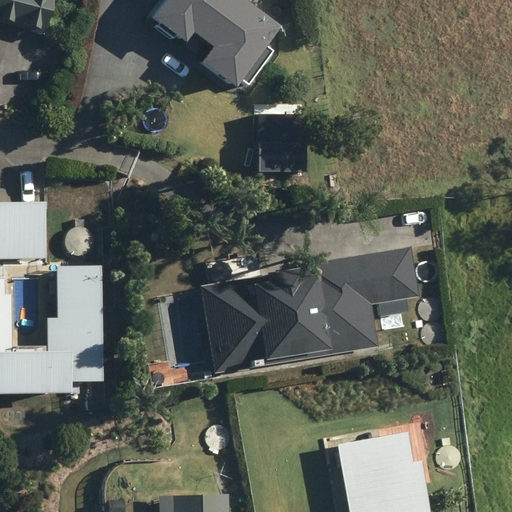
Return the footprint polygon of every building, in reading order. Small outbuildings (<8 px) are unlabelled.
[(0,0),(0,19),(42,30),(49,0),(0,0)] [(157,0),(141,22),(177,48),(185,38),(203,52),(191,68),(226,93),(234,82),(242,88),(267,53),(256,45),(268,29),(228,0),(157,0)] [(255,170),(305,170),(305,125),(261,125),(261,143),(255,143),(255,170)] [(0,392),(68,392),(68,381),(101,381),(100,262),(55,263),(56,318),(46,319),(46,350),(10,351),(10,294),(5,294),(4,278),(0,278),(0,258),(43,258),(42,201),(0,201),(0,392)] [(303,262),(304,266),(265,272),(265,276),(200,286),(214,372),(264,364),(263,359),(328,349),(329,354),(377,346),(371,303),(377,302),(380,317),(407,312),(404,298),(417,296),(409,246),(303,262)] [(323,438),(336,511),(428,511),(424,485),(431,484),(427,462),(420,463),(419,460),(411,462),(405,430),(380,435),(378,428),(323,438)] [(430,437),(412,439),(413,449),(431,447),(430,437)] [(157,511),(226,511),(227,496),(158,496),(157,511)]
